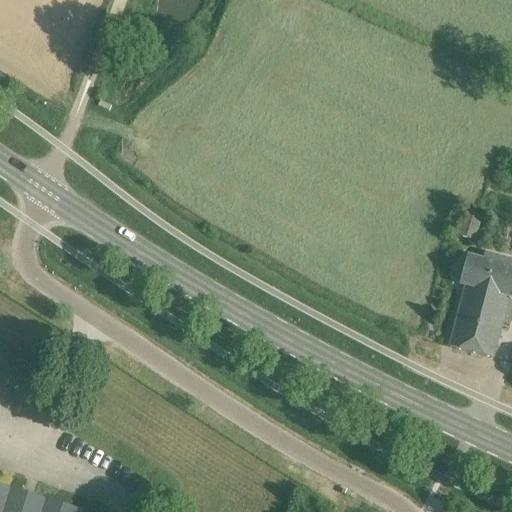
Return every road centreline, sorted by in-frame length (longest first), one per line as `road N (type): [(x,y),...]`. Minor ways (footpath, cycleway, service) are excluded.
road 1 (primary): [(511,448),(233,309),(44,191)]
road 2 (unclassified): [(410,511),(238,413),(36,272),(28,259),(44,191)]
